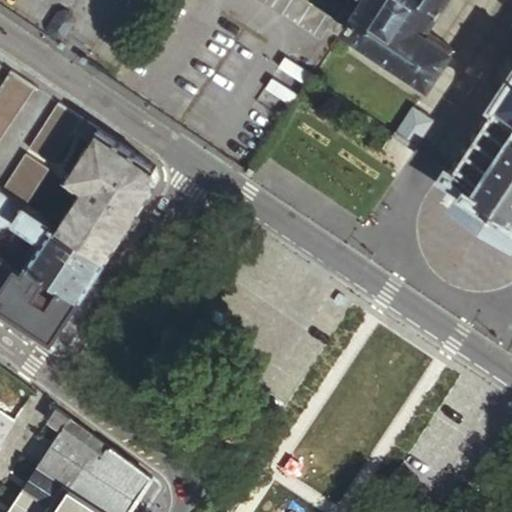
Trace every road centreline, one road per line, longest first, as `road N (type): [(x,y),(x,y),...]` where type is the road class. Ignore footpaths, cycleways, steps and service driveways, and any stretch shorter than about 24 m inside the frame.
road 1 (residential): [(201,164),(511,375)]
road 2 (residential): [(201,164),(56,376)]
road 3 (residential): [(0,29),(201,164)]
road 4 (tertiary): [(56,376),(167,458),(186,484),(179,511)]
